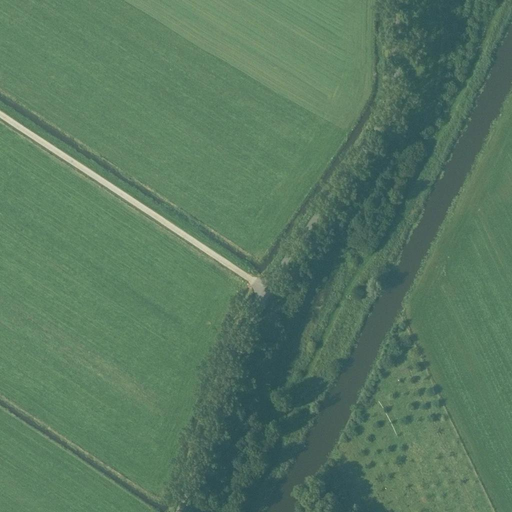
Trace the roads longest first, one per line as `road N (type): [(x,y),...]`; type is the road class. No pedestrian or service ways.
road 1 (unclassified): [(173,511),(207,392),(380,119),(391,87),(390,0)]
road 2 (unknown): [(267,287),(0,114)]
